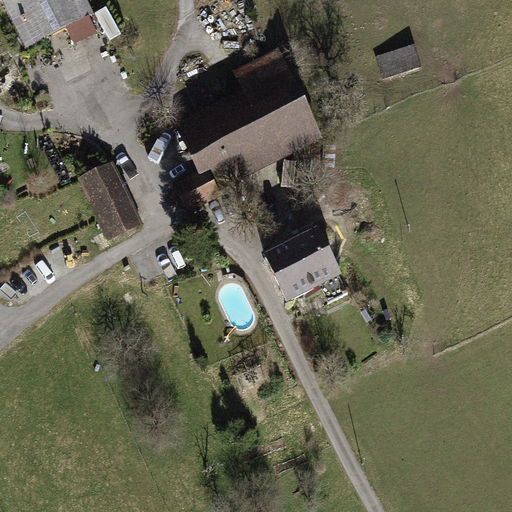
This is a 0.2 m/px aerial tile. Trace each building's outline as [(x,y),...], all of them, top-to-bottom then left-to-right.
[(86,0),(2,0),(26,47),(93,14),(86,0)] [(416,48),(375,58),(382,85),(423,74),(416,48)] [(241,93),(175,126),(197,172),(172,186),(187,215),(220,198),(216,191),(324,142),(279,50),(233,73),(241,93)] [(114,165),(76,181),(101,241),(139,225),(114,165)] [(316,229),(262,256),(286,308),(341,280),(316,229)]
